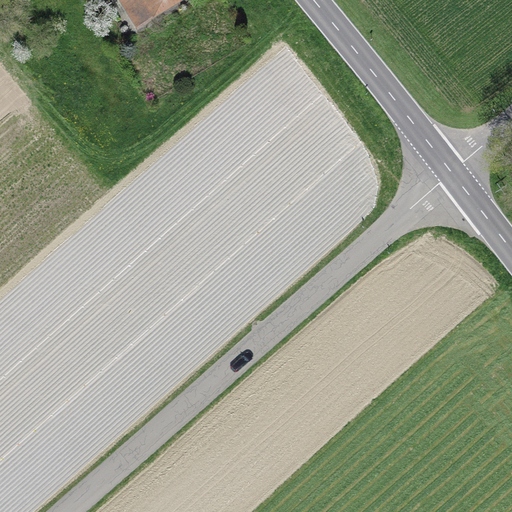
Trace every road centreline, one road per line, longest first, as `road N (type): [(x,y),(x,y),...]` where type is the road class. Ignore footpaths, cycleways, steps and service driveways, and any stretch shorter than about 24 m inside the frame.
road 1 (tertiary): [(451,172),(73,511)]
road 2 (primary): [(312,0),(451,172)]
